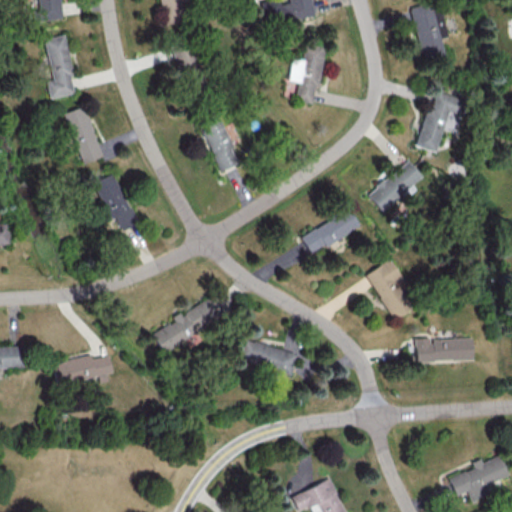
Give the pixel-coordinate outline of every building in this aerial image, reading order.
[(34,0),(35,9),(32,9),(32,20),(59,19),(57,0),(34,0)] [(156,0),(159,23),(181,21),(179,0),(156,0)] [(276,0),(259,4),(261,16),(280,12),(282,20),(311,13),(308,0),(276,0)] [(408,8),(420,55),(442,49),(439,37),(445,36),(436,1),(408,8)] [(47,97),(73,92),(62,34),(42,38),(49,79),(44,80),(47,97)] [(196,63),(187,40),(168,48),(178,71),(196,63)] [(286,80),(295,81),(293,99),(313,103),(320,52),(301,50),(299,59),(289,57),(286,80)] [(415,146),(434,151),(446,110),(457,113),(462,96),(431,88),(415,146)] [(98,157),(84,105),(63,111),(78,162),(98,157)] [(234,164),(219,115),(199,121),(214,170),(234,164)] [(380,211),(420,174),(405,158),(365,195),(380,211)] [(135,221),(112,172),(92,181),(115,230),(135,221)] [(298,236),(308,253),(356,224),(346,207),(298,236)] [(414,304),(387,258),(363,272),(390,318),(414,304)] [(150,332),(161,351),(218,317),(206,297),(170,318),(171,319),(150,332)] [(470,338),(428,339),(427,336),(413,337),(414,361),(471,359),(470,338)] [(234,358),(288,373),(294,352),(240,337),(234,358)] [(21,345),(0,345),(0,366),(21,366),(21,345)] [(107,354),(89,358),(88,354),(50,361),(54,383),(110,373),(107,354)] [(446,477),(454,495),(465,490),(469,500),(486,493),(483,485),(507,475),(498,454),(480,461),(478,458),(469,461),(471,467),(446,477)] [(343,511),(328,477),(288,495),(295,510),(307,505),(309,511),(343,511)]
